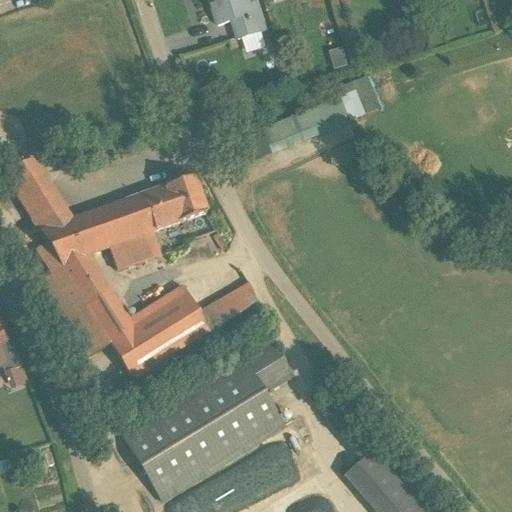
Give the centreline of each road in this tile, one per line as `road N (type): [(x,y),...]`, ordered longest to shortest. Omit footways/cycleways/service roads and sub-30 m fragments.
road 1 (residential): [(474,511),(266,263),(178,100),(144,0)]
road 2 (residential): [(87,511),(58,402),(0,275)]
